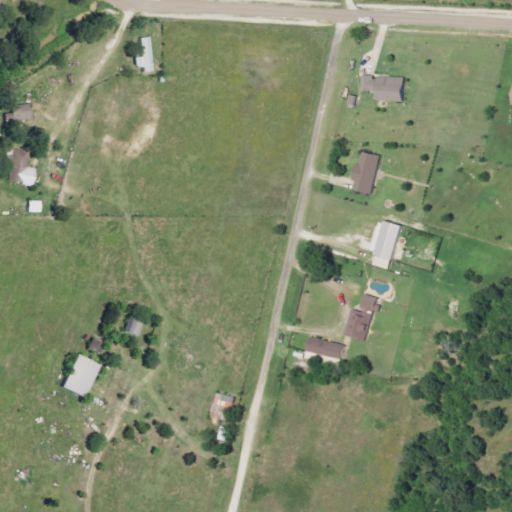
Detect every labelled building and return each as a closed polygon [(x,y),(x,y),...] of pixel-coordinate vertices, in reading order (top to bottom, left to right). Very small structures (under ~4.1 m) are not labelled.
[(142,57),(135,58),(137,71),(153,70),(150,38),(139,39),(142,57)] [(365,93),(381,93),(381,101),(409,102),(410,78),(377,77),(377,76),(366,76),(365,93)] [(16,122),(32,120),(29,104),(13,107),(16,122)] [(36,169),(27,168),(29,151),(13,149),(9,183),(34,186),(36,169)] [(356,191),(376,195),(384,156),(364,152),(356,191)] [(39,213),(40,202),(29,202),(29,213),(39,213)] [(405,227),(382,221),(374,252),(379,253),(376,267),(395,271),(405,227)] [(356,311),(348,336),(369,343),(377,317),(376,316),(381,299),(368,295),(362,313),(356,311)] [(139,337),(142,322),(128,319),(125,333),(139,337)] [(347,347),(314,338),(309,352),(343,361),(347,347)] [(86,399),(100,365),(77,355),(63,389),(86,399)] [(239,398),(220,394),(215,418),(233,423),(239,398)] [(231,443),(235,429),(224,427),(221,440),(231,443)]
